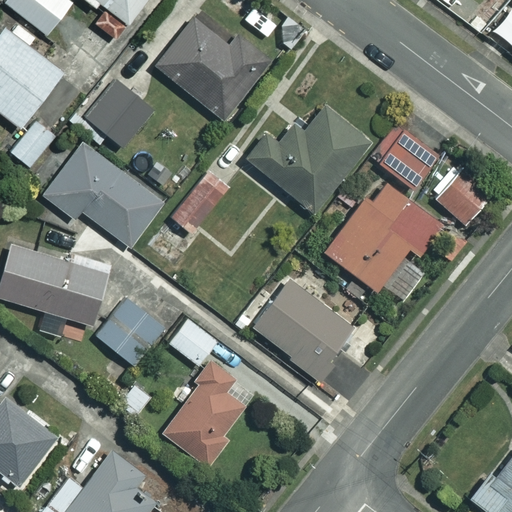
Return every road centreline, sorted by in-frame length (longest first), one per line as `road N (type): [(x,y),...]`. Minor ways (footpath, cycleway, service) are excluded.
road 1 (residential): [(338,481),(511,268)]
road 2 (residential): [(511,127),(344,0)]
